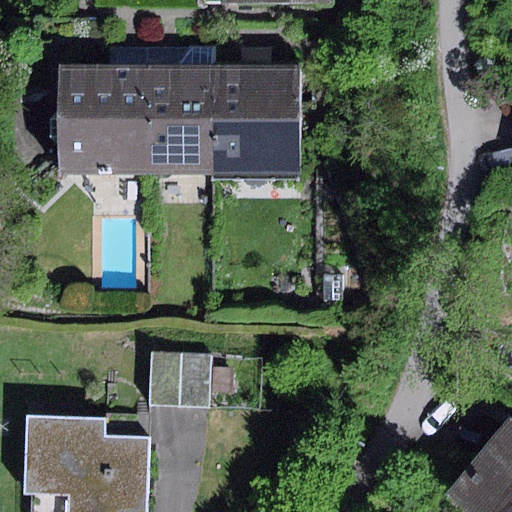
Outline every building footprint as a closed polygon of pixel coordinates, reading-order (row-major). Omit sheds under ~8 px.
[(177,70),(147,69),(147,175),(218,174),(216,69),(216,47),(192,47),(177,70)] [(299,67),(216,69),(218,174),(301,172),(299,67)] [(147,69),(60,70),(60,175),(147,175),(147,69)] [(210,354),(151,352),(150,405),(209,407),(210,354)] [(103,423),(25,419),(21,496),(67,498),(66,511),(144,511),(148,444),(102,441),(103,423)] [(511,511),(511,423),(508,420),(447,495),(467,511),(511,511)]
